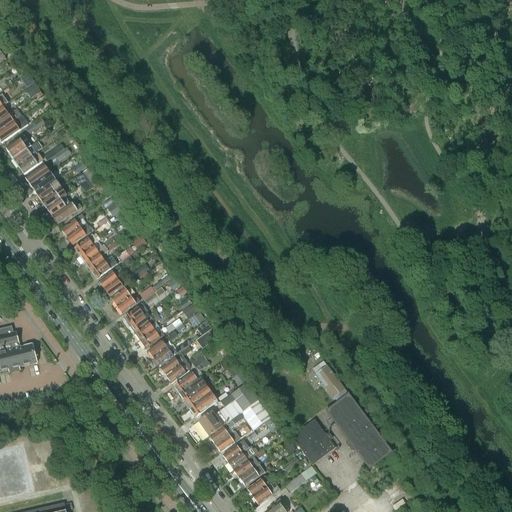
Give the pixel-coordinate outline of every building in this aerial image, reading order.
[(7,46),(0,51),(4,56),(11,51),(12,51),(8,45),(7,46)] [(21,67),(15,70),(20,77),(25,73),(21,67)] [(35,85),(31,89),(35,95),(40,91),(36,85),(35,85)] [(0,132),(20,118),(15,110),(8,115),(0,120),(0,132)] [(20,118),(0,132),(0,141),(2,144),(26,127),(20,118)] [(40,120),(30,127),(33,132),(43,125),(40,120)] [(62,131),(56,136),(59,139),(65,135),(62,131)] [(13,159),(13,160),(31,147),(24,138),(6,150),(9,155),(9,156),(11,159),(13,159)] [(13,160),(19,168),(37,155),(36,153),(43,148),(39,142),(31,147),(13,160)] [(66,148),(55,156),(58,161),(70,153),(66,148)] [(42,158),(46,163),(55,156),(51,151),(42,158)] [(42,163),(37,155),(19,168),(24,175),(42,163)] [(79,173),(86,168),(82,163),(75,168),(79,173)] [(31,187),(49,174),(50,173),(45,166),(25,179),(31,187)] [(90,169),(83,174),(88,182),(93,189),(101,184),(90,169)] [(31,187),(36,195),(54,182),(49,174),(31,187)] [(80,187),(88,182),(83,174),(75,179),(80,187)] [(36,195),(42,202),(60,190),(54,182),(36,195)] [(93,189),(88,182),(80,187),(86,194),(93,189)] [(42,202),(47,210),(65,197),(67,196),(62,188),(60,190),(42,202)] [(70,205),(65,197),(47,210),(52,218),(66,208),(70,205)] [(116,202),(113,199),(104,206),(107,209),(116,202)] [(117,202),(107,209),(114,218),(124,211),(117,202)] [(66,208),(52,218),(58,225),(82,209),(79,206),(75,208),(72,204),(70,205),(66,208)] [(61,230),(67,238),(86,224),(83,220),(84,218),(82,215),(61,230)] [(107,223),(97,230),(100,234),(110,227),(107,223)] [(86,224),(67,238),(73,246),(90,233),(89,232),(92,230),(91,228),(89,229),(86,224)] [(75,249),(80,257),(98,243),(94,239),(97,237),(96,234),(93,237),(92,236),(75,249)] [(138,250),(146,245),(140,237),(133,243),(138,250)] [(98,243),(80,257),(86,264),(105,249),(114,242),(112,240),(101,248),(98,243)] [(86,264),(91,272),(105,262),(101,257),(108,252),(109,253),(120,245),(117,241),(116,241),(105,249),(86,264)] [(118,257),(122,262),(129,256),(126,251),(118,257)] [(130,257),(123,263),(126,267),(134,262),(130,257)] [(108,266),(105,262),(91,272),(97,280),(117,264),(115,261),(108,266)] [(161,265),(150,273),(152,276),(163,268),(161,265)] [(104,290),(118,280),(115,276),(122,271),(119,267),(98,282),(104,290)] [(147,272),(143,267),(132,275),(135,280),(147,272)] [(148,274),(141,279),(143,283),(150,278),(148,274)] [(171,280),(169,276),(154,287),(156,291),(171,280)] [(175,280),(170,284),(174,290),(180,287),(180,286),(176,279),(175,280)] [(118,280),(104,290),(110,298),(131,283),(128,280),(121,285),(118,280)] [(117,308),(130,297),(134,294),(129,287),(111,300),(117,308)] [(144,301),(153,295),(155,293),(152,288),(141,296),(144,301)] [(156,298),(153,295),(144,301),(146,305),(156,298)] [(130,297),(117,308),(122,316),(140,302),(137,299),(133,302),(130,297)] [(193,304),(183,312),(188,319),(199,312),(193,304)] [(130,326),(148,313),(142,305),(124,318),(130,326)] [(151,317),(148,313),(130,326),(135,334),(158,317),(156,314),(151,317)] [(204,321),(199,313),(189,320),(195,328),(204,321)] [(141,341),(159,329),(156,324),(161,320),(158,317),(135,334),(141,341)] [(178,319),(165,329),(168,333),(175,328),(175,329),(182,324),(178,319)] [(205,322),(197,328),(201,335),(210,329),(205,322)] [(0,374),(8,372),(9,374),(10,373),(11,374),(15,373),(15,372),(22,371),(22,367),(29,365),(30,367),(39,365),(34,343),(24,346),(24,347),(20,348),(17,333),(14,334),(12,327),(0,329),(0,374)] [(164,336),(159,329),(141,341),(146,349),(164,336)] [(203,350),(217,339),(211,331),(196,341),(203,350)] [(148,351),(154,359),(167,349),(172,346),(168,342),(177,336),(174,333),(148,351)] [(171,354),(167,349),(154,359),(159,367),(177,354),(178,355),(191,345),(188,341),(171,354)] [(160,369),(166,377),(186,362),(183,357),(191,352),(188,347),(173,358),(174,359),(160,369)] [(203,355),(191,364),(195,369),(202,364),(206,361),(203,355)] [(229,359),(222,364),(226,371),(234,365),(229,359)] [(186,362),(166,377),(172,384),(189,371),(190,367),(186,362)] [(202,364),(195,369),(197,371),(198,373),(205,368),(202,364)] [(228,371),(233,378),(240,373),(235,366),(228,371)] [(338,395),(342,400),(348,395),(327,367),(316,375),(334,399),(338,395)] [(242,373),(233,379),(234,381),(238,378),(242,384),(247,380),(242,373)] [(179,395),(199,380),(194,374),(191,374),(173,387),(179,395)] [(199,380),(179,395),(184,402),(204,388),(207,386),(201,379),(199,380)] [(215,416),(223,427),(241,414),(253,431),(271,419),(246,384),(221,403),(225,408),(215,416)] [(204,388),(184,402),(190,410),(208,397),(212,394),(207,386),(204,388)] [(227,396),(225,393),(218,399),(220,402),(227,396)] [(208,397),(190,410),(196,418),(215,404),(218,402),(212,394),(208,397)] [(348,395),(342,400),(326,412),(336,424),(369,469),(391,453),(348,395)] [(223,427),(215,416),(212,412),(198,422),(209,437),(223,427)] [(235,426),(244,419),(241,415),(232,421),(235,426)] [(328,435),(325,435),(314,420),(292,437),(291,438),(312,466),(336,449),(328,438),(329,435),(328,435)] [(209,438),(215,446),(232,433),(229,429),(234,426),(231,422),(209,438)] [(244,424),(237,430),(241,436),(249,430),(244,424)] [(281,428),(276,431),(279,437),(284,433),(281,428)] [(233,433),(232,433),(215,446),(220,453),(235,443),(233,441),(237,438),(233,433)] [(228,464),(249,449),(244,441),(223,456),(228,464)] [(295,451),(291,444),(284,449),(289,456),(295,451)] [(228,464),(234,472),(252,459),(256,456),(258,454),(255,449),(253,451),(251,448),(249,449),(228,464)] [(258,454),(256,456),(258,459),(265,455),(262,451),(258,454)] [(287,473),(299,464),(300,464),(296,458),(284,468),(287,473)] [(239,479),(257,466),(252,459),(234,472),(239,479)] [(300,464),(299,464),(304,472),(310,467),(305,460),(304,460),(300,464)] [(257,466),(239,479),(245,487),(265,473),(261,469),(260,470),(257,466)] [(315,474),(310,468),(285,487),(290,493),(315,474)] [(253,498),(271,485),(265,477),(247,490),(253,498)] [(271,485),(253,498),(258,506),(272,496),(279,491),(277,488),(274,490),(271,485)] [(287,511),(280,501),(275,505),(276,506),(267,511),(287,511)]
